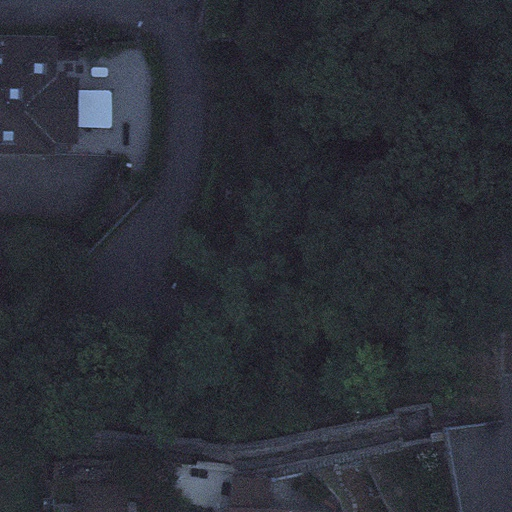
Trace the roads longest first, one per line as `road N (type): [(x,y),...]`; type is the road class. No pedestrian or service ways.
road 1 (unclassified): [(288,0),(288,116),(254,249),(217,312),(184,330),(162,331),(119,310),(112,289),(169,203),(180,159),(178,54),(168,25),(126,4),(4,0)]
road 2 (unclassified): [(511,301),(504,164),(481,0)]
